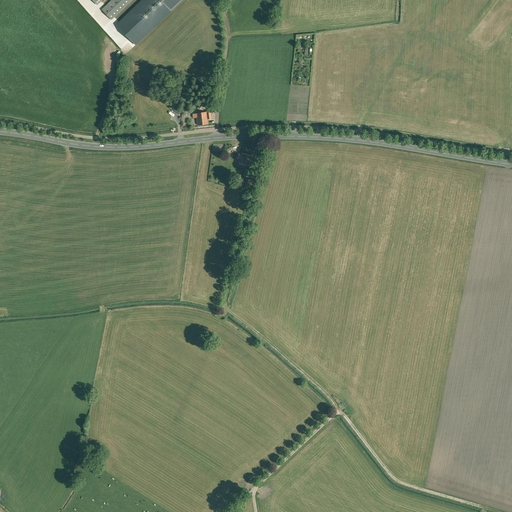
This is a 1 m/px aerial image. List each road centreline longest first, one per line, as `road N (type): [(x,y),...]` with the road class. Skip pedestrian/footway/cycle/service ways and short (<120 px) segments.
road 1 (secondary): [(511,164),(343,138),(240,135),(125,147),(0,132)]
road 2 (track): [(485,509),(401,484),(329,396),(229,311),(225,299),(219,320)]
road 3 (track): [(225,299),(267,135)]
road 4 (track): [(339,410),(255,487),(255,511)]
road 5 (track): [(217,1),(226,36),(216,137)]
